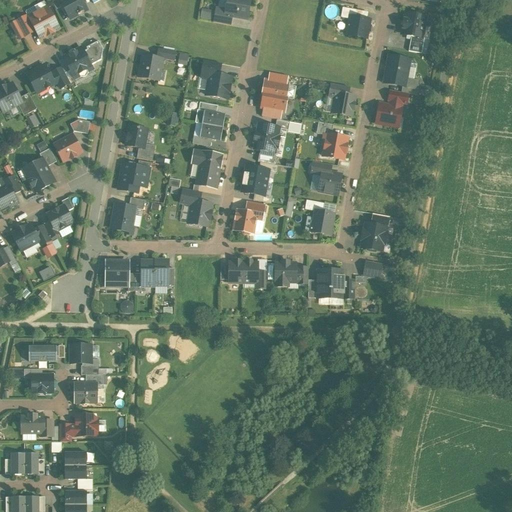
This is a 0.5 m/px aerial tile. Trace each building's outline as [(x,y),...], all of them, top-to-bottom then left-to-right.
[(61,8),(57,0),(50,0),(56,10),(61,8)] [(81,0),(61,0),(60,1),(70,20),(78,16),(79,15),(78,15),(83,13),(84,13),(87,11),(81,0)] [(250,2),(242,0),(227,0),(225,14),(215,12),(214,15),(247,22),(250,2)] [(43,3),(34,7),(37,13),(47,8),(45,3),(43,3)] [(37,13),(28,18),(36,32),(40,40),(46,37),(47,37),(53,34),(54,33),(53,33),(60,30),(48,8),(47,8),(37,13)] [(356,11),(343,9),(342,19),(350,20),(350,17),(355,18),(356,11)] [(368,13),(356,11),(355,18),(367,20),(368,13)] [(426,18),(405,14),(403,29),(405,30),(407,33),(406,37),(411,38),(422,40),(422,39),(426,18)] [(27,16),(16,22),(24,38),(36,32),(28,18),(27,16)] [(355,18),(350,17),(350,20),(349,26),(348,26),(348,28),(349,28),(347,36),(366,39),(370,21),(367,20),(355,18)] [(24,38),(16,22),(11,25),(19,41),(24,38)] [(422,40),(411,38),(409,52),(421,54),(424,39),(422,39),(422,40)] [(99,42),(86,48),(87,50),(95,64),(101,61),(103,50),(99,42)] [(162,60),(161,62),(174,64),(176,52),(157,49),(156,59),(162,60)] [(82,50),(64,60),(74,78),(92,68),(91,66),(95,64),(87,50),(85,52),(84,53),(82,50)] [(176,64),(185,66),(187,56),(178,54),(176,64)] [(143,57),(140,77),(158,80),(161,62),(162,60),(156,59),(143,57)] [(410,61),(388,57),(384,80),(403,84),(406,84),(407,79),(410,61)] [(219,76),(221,65),(204,61),(201,78),(209,80),(210,74),(219,76)] [(45,66),(27,76),(31,83),(30,85),(33,91),(36,92),(37,94),(57,83),(53,75),(50,77),(45,66)] [(62,69),(61,70),(61,69),(52,74),(53,75),(57,83),(61,89),(70,84),(65,74),(62,69)] [(287,77),(270,73),(269,82),(286,86),(287,77)] [(219,76),(210,74),(209,80),(206,96),(227,100),(228,93),(229,93),(230,89),(231,85),(230,85),(231,78),(219,76)] [(419,81),(407,79),(406,84),(403,84),(401,93),(407,95),(416,96),(419,81)] [(269,82),(265,82),(262,95),(287,99),(286,99),(288,86),(286,86),(269,82)] [(6,87),(0,89),(0,107),(3,113),(18,106),(22,103),(20,99),(12,85),(6,88),(6,87)] [(349,88),(332,85),(330,96),(335,97),(336,94),(347,96),(349,88)] [(429,92),(421,90),(420,97),(428,98),(429,92)] [(401,93),(391,92),(391,93),(390,93),(388,102),(390,102),(402,104),(406,105),(408,96),(407,96),(407,95),(401,93)] [(29,94),(20,99),(22,103),(18,106),(24,117),(37,110),(29,94)] [(347,96),(336,94),(335,97),(332,114),(351,117),(352,111),(353,111),(354,105),(353,105),(355,98),(347,96)] [(287,99),(262,95),(263,95),(261,108),(264,109),(281,112),(284,112),(284,111),(284,107),(285,107),(287,99)] [(390,102),(390,107),(380,105),(376,124),(398,128),(401,109),(402,104),(390,102)] [(217,107),(200,103),(198,111),(204,112),(216,114),(217,107)] [(281,112),(264,109),(262,118),(276,120),(279,121),(281,112)] [(216,114),(204,112),(202,125),(223,129),(225,115),(216,114)] [(170,114),(168,126),(176,127),(178,115),(170,114)] [(33,115),(27,118),(32,128),(38,125),(33,115)] [(279,121),(276,120),(275,128),(279,129),(279,130),(288,131),(289,123),(279,121)] [(90,123),(79,121),(70,125),(74,132),(88,135),(90,123)] [(223,129),(202,125),(199,138),(211,141),(220,142),(223,129)] [(273,127),(266,125),(266,126),(258,125),(257,133),(256,133),(254,139),(278,143),(279,137),(277,137),(279,130),(279,129),(275,128),(273,128),(273,127)] [(147,131),(130,127),(126,147),(139,149),(143,150),(144,145),(147,131)] [(347,139),(324,135),(322,146),(325,146),(323,157),(343,161),(344,154),(345,154),(347,146),(346,145),(347,139)] [(73,136),(55,146),(63,162),(70,159),(71,160),(76,158),(75,156),(81,153),(73,136)] [(199,138),(194,137),(192,145),(210,148),(211,141),(199,138)] [(278,143),(254,139),(256,140),(254,150),(260,151),(274,153),(275,148),(277,149),(278,143)] [(42,143),(35,146),(39,153),(45,150),(42,143)] [(155,147),(144,145),(143,150),(139,149),(137,159),(152,162),(155,147)] [(50,150),(39,155),(42,160),(43,160),(47,168),(57,163),(50,150)] [(274,153),(260,151),(258,163),(274,166),(276,157),(274,156),(274,153)] [(222,156),(202,153),(194,152),(192,164),(200,166),(196,186),(216,190),(222,156)] [(42,160),(25,169),(30,178),(27,180),(35,194),(55,183),(47,168),(43,160),(42,160)] [(150,163),(138,161),(137,167),(149,169),(150,163)] [(331,166),(313,163),(311,174),(321,176),(322,173),(329,174),(331,166)] [(137,167),(123,165),(118,190),(137,194),(138,187),(146,188),(149,169),(137,167)] [(14,176),(9,166),(4,169),(9,179),(14,176)] [(245,167),(243,180),(266,184),(269,171),(245,167)] [(25,169),(18,173),(22,182),(27,180),(30,178),(25,169)] [(329,174),(322,173),(321,176),(319,192),(338,196),(341,176),(329,174)] [(9,179),(3,182),(6,187),(8,186),(13,196),(22,191),(14,176),(9,179)] [(266,184),(243,180),(242,183),(243,183),(241,193),(264,197),(266,184)] [(6,187),(0,190),(0,209),(1,212),(17,203),(13,196),(8,186),(6,187)] [(201,193),(183,190),(181,204),(192,206),(192,202),(199,203),(201,193)] [(144,201),(130,198),(129,207),(135,209),(143,211),(144,201)] [(284,216),(290,217),(293,201),(287,200),(284,216)] [(314,203),(307,201),(306,210),(313,211),(314,203)] [(199,203),(192,202),(192,206),(188,225),(207,228),(209,221),(210,221),(212,213),(210,213),(211,205),(199,203)] [(324,204),(314,203),(313,211),(315,212),(322,213),(324,204)] [(265,207),(247,204),(246,213),(256,215),(255,220),(262,221),(265,207)] [(129,207),(115,205),(111,229),(126,232),(125,234),(132,235),(134,229),(132,228),(135,209),(129,207)] [(64,207),(58,210),(57,210),(54,212),(53,212),(47,216),(51,222),(56,232),(57,232),(71,225),(72,221),(64,207)] [(246,213),(237,212),(237,216),(236,216),(236,217),(236,220),(235,221),(236,221),(234,231),(242,233),(243,234),(249,235),(250,234),(253,235),(255,220),(256,215),(246,213)] [(322,213),(315,212),(314,220),(311,233),(330,236),(334,215),(322,213)] [(390,218),(372,215),(371,222),(386,225),(389,226),(390,218)] [(407,221),(394,218),(393,225),(406,227),(407,221)] [(314,220),(308,219),(305,232),(311,233),(314,220)] [(51,222),(43,226),(50,239),(59,235),(57,232),(56,232),(51,222)] [(362,235),(386,239),(387,234),(385,234),(386,225),(371,222),(371,225),(366,225),(364,231),(363,231),(362,235)] [(30,226),(24,229),(24,228),(16,232),(17,233),(12,235),(21,252),(27,249),(28,250),(34,247),(33,246),(39,243),(39,242),(34,232),(30,226)] [(50,239),(43,226),(34,232),(39,242),(39,243),(41,247),(46,244),(51,241),(50,239)] [(386,239),(362,235),(361,241),(363,241),(361,249),(368,250),(368,251),(375,253),(376,252),(382,253),(383,244),(385,245),(386,239)] [(58,254),(51,241),(46,244),(48,248),(46,248),(51,257),(58,254)] [(17,263),(9,248),(4,250),(10,263),(9,263),(11,266),(17,263)] [(0,268),(9,263),(10,263),(4,250),(3,250),(0,251),(0,268)] [(154,262),(141,262),(141,275),(141,288),(142,288),(155,288),(155,261),(154,261),(154,262)] [(168,261),(155,261),(155,288),(155,287),(168,287),(168,269),(168,261)] [(235,262),(235,264),(229,264),(229,266),(229,281),(229,284),(243,284),(243,264),(240,264),(240,262),(235,262)] [(252,262),(247,262),(247,264),(243,264),(243,284),(257,284),(257,264),(252,264),(252,262)] [(128,263),(108,263),(107,263),(107,275),(106,275),(106,286),(107,286),(108,287),(109,288),(111,288),(128,289),(128,283),(128,275),(128,263),(129,263),(128,263)] [(289,263),(282,263),(282,265),(275,264),(275,283),(276,283),(276,288),(288,288),(288,283),(298,283),(298,270),(295,270),(295,265),(289,265),(289,263)] [(229,266),(220,266),(220,281),(229,281),(229,266)] [(37,273),(41,282),(54,277),(50,267),(37,273)] [(307,269),(298,269),(298,283),(298,285),(307,285),(307,284),(308,284),(308,281),(308,270),(307,270),(307,269)] [(344,272),(318,271),(318,281),(317,299),(343,300),(344,282),(344,272)] [(318,281),(308,281),(308,284),(308,299),(317,299),(318,281)] [(353,282),(344,282),(343,300),(353,300),(353,282)] [(47,296),(42,292),(38,296),(43,301),(47,296)] [(131,303),(120,303),(120,314),(131,315),(131,303)] [(57,347),(29,347),(29,363),(49,362),(49,363),(49,361),(57,361),(57,347)] [(91,347),(70,347),(71,364),(82,364),(91,364),(91,361),(91,347)] [(91,364),(82,364),(82,367),(81,367),(81,376),(86,376),(99,376),(99,361),(91,361),(91,364)] [(42,376),(32,376),(32,380),(32,393),(38,393),(38,394),(46,394),(46,393),(53,393),(53,376),(42,376)] [(99,376),(86,376),(86,384),(97,384),(97,386),(103,386),(103,376),(99,376)] [(86,384),(75,384),(75,405),(82,405),(88,405),(97,404),(97,386),(97,384),(86,384)] [(37,416),(29,416),(29,417),(22,417),(22,421),(20,423),(20,429),(22,431),(22,435),(40,434),(44,434),(44,421),(44,417),(37,417),(37,416)] [(96,417),(76,417),(76,427),(70,427),(70,436),(76,436),(76,437),(96,437),(96,431),(97,431),(97,423),(96,423),(96,417)] [(53,421),(44,421),(44,434),(40,434),(40,438),(53,437),(53,421)] [(70,426),(60,426),(60,427),(59,427),(59,443),(70,443),(70,436),(70,427),(70,426)] [(49,444),(50,454),(61,453),(60,443),(49,444)] [(63,453),(63,466),(85,465),(85,453),(63,453)] [(24,454),(11,455),(11,476),(25,476),(24,454)] [(38,454),(24,454),(25,476),(38,476),(38,454)] [(85,465),(63,466),(64,480),(86,479),(85,465)] [(63,492),(64,505),(85,505),(85,492),(63,492)] [(25,511),(25,498),(12,498),(11,511),(25,511)] [(38,511),(39,498),(25,498),(25,511),(38,511)]
